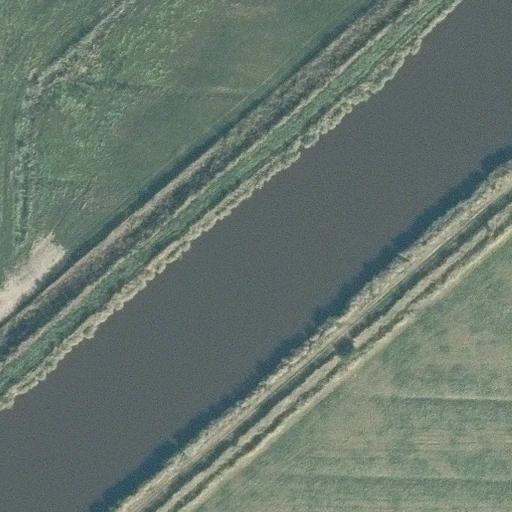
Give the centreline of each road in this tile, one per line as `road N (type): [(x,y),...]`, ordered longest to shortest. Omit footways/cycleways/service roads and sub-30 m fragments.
road 1 (track): [(429,0),(0,375)]
road 2 (track): [(511,184),(136,511)]
